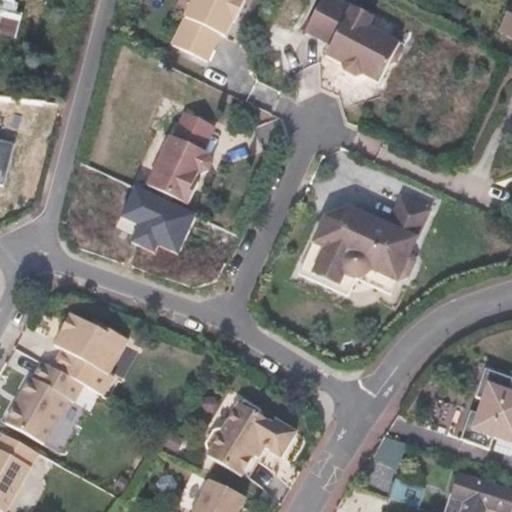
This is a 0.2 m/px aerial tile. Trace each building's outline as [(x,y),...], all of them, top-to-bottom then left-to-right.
[(8,8),(10,0),(0,0),(0,27),(12,31),(18,11),(8,8)] [(192,0),(171,44),(206,61),(219,34),(224,36),(232,20),(234,21),(244,0),(192,0)] [(339,0),(320,0),(304,30),(331,45),(325,55),(341,64),(343,71),(355,77),(362,75),(378,84),(389,65),(395,63),(401,53),(399,46),(400,44),(368,27),(373,18),(339,0)] [(511,34),(511,2),(499,28),(511,34)] [(298,91),(319,89),(316,68),(296,70),(298,91)] [(254,102),(275,105),(277,88),(256,85),(254,102)] [(186,205),(197,183),(193,182),(197,173),(199,174),(207,171),(210,164),(207,157),(205,156),(206,154),(201,152),(213,127),(183,113),(172,138),(169,137),(146,187),(186,205)] [(322,216),(310,241),(321,246),(308,277),(333,288),(341,271),(344,274),(347,275),(349,276),(352,276),(354,276),(357,275),(362,273),(365,270),(367,267),(393,279),(395,275),(398,276),(403,275),(410,259),(408,254),(405,252),(426,209),(397,196),(384,224),(347,207),(322,216)] [(321,246),(310,241),(296,272),(308,277),(321,246)] [(354,276),(352,276),(387,292),(393,279),(367,267),(365,270),(362,273),(357,275),(354,276)] [(341,271),(333,288),(344,294),(352,276),(349,276),(347,275),(344,274),(341,271)] [(82,388),(101,399),(102,398),(112,379),(108,377),(126,343),(105,332),(103,335),(91,329),(82,323),(70,317),(60,335),(68,340),(61,353),(56,361),(51,370),(82,388)] [(105,332),(93,325),(91,329),(103,335),(105,332)] [(68,340),(60,335),(53,348),(61,353),(68,340)] [(126,378),(137,353),(128,349),(117,374),(126,378)] [(73,404),(82,388),(40,365),(32,380),(29,379),(3,426),(42,447),(67,402),(73,404)] [(511,376),(482,366),(473,394),(480,397),(475,411),(468,408),(458,437),(486,446),(490,435),(511,442),(511,389),(507,387),(511,376)] [(281,456),(295,430),(274,418),(271,422),(237,404),(223,429),(213,432),(205,446),(209,456),(207,458),(243,477),(261,445),(281,456)] [(6,511),(38,456),(1,436),(0,437),(0,511),(6,511)] [(374,458),(393,471),(406,450),(387,438),(374,458)] [(390,474),(385,492),(412,501),(417,483),(390,474)] [(463,511),(480,511),(484,504),(507,511),(511,496),(511,491),(458,474),(452,491),(469,497),(463,511)] [(240,511),(246,502),(209,483),(194,511),(240,511)] [(463,511),(469,497),(452,491),(445,511),(446,511),(463,511)]
